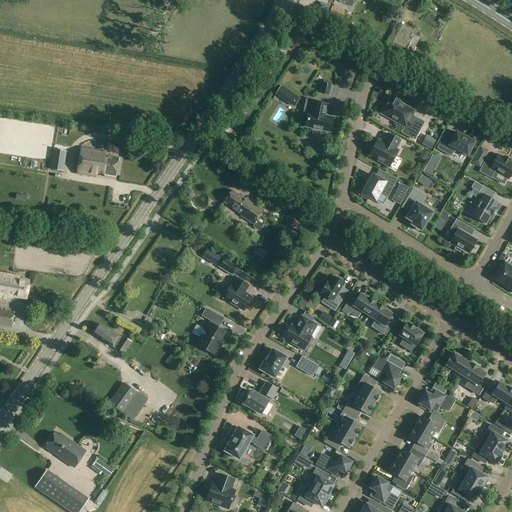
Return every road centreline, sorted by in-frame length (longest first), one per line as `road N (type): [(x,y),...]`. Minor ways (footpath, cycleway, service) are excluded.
road 1 (secondary): [(0,422),(283,0)]
road 2 (residential): [(181,511),(236,369),(327,243)]
road 3 (residential): [(340,202),(362,98),(376,73),(511,142)]
road 4 (residential): [(339,511),(450,322)]
road 5 (residential): [(340,202),(473,283)]
road 6 (residential): [(450,322),(327,243)]
